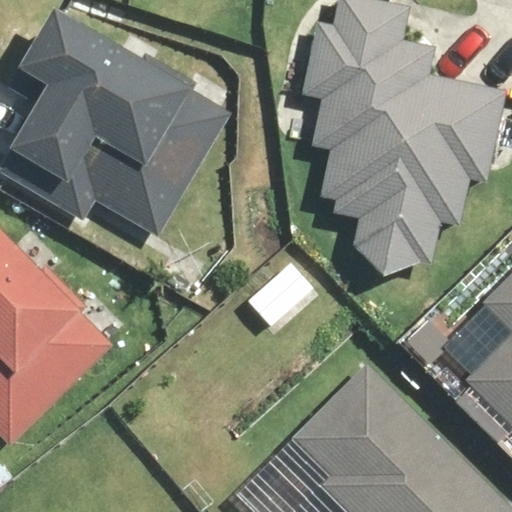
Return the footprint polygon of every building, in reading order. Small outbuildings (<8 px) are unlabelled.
[(338,0),(332,30),(315,27),(300,100),(320,104),(311,148),(330,152),(320,201),(337,204),(334,219),(359,225),(354,251),(386,282),(420,266),(432,268),(441,228),(460,232),(470,183),(487,186),(507,93),(430,78),(436,51),(403,44),(409,11),(355,0),(338,0)] [(144,64),(56,12),(17,77),(47,95),(0,173),(0,174),(84,224),(95,205),(159,242),(234,117),(194,94),(198,87),(148,58),(144,64)] [(40,275),(0,233),(0,440),(9,450),(113,349),(82,316),(88,310),(47,269),(40,275)] [(511,334),(511,337),(466,381),(511,428),(511,273),(481,303),(511,334)] [(342,511),(511,511),(511,507),(366,363),(289,439),(329,479),(319,489),(342,511)]
